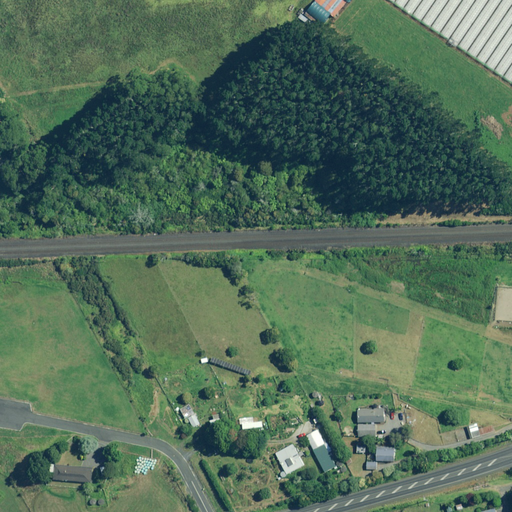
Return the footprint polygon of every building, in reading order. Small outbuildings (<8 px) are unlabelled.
[(292,377),(290,374),(289,374),(287,371),(283,374),(287,380),(292,377)] [(190,421),(194,428),(201,424),(191,404),(181,409),(186,420),(186,421),(186,422),(186,423),(187,423),(188,423),(189,423),(190,423),(190,422),(190,421)] [(114,411),(110,405),(99,413),(111,429),(127,418),(119,407),(114,411)] [(386,423),(386,409),(359,410),(359,437),(377,437),(377,423),(386,423)] [(222,425),(221,419),(211,421),(212,428),(222,425)] [(468,427),(471,439),(496,432),(494,425),(480,430),(478,424),(476,424),(468,427)] [(337,467),(318,430),(307,436),(325,473),(337,467)] [(305,466),(294,445),(276,454),(288,475),(305,466)] [(366,453),(366,445),(358,445),(358,453),(366,453)] [(396,448),(378,447),(377,461),(396,462),(396,448)] [(94,469),(56,466),(56,464),(52,464),(51,479),(55,480),(93,483),(94,469)]
